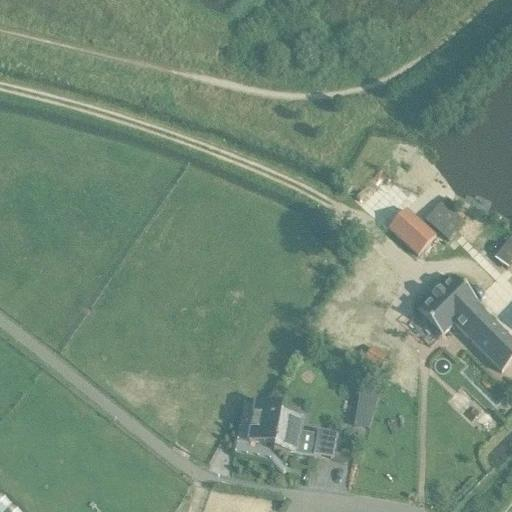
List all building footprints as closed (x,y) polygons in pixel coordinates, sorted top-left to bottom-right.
[(422,224),(434,234),(447,245),(465,225),(439,204),(423,223),(422,224)] [(406,211),(387,232),(417,259),(436,238),(406,211)] [(511,243),(509,241),(494,259),(508,270),(511,264),(511,243)] [(501,375),(511,363),(511,343),(474,306),(476,304),(453,280),(418,315),(441,338),(453,326),(501,375)] [(371,350),(365,360),(381,370),(387,360),(371,350)] [(361,393),(359,404),(376,408),(379,396),(361,393)] [(243,405),(234,455),(269,461),(284,474),(283,475),(285,475),(286,466),(285,465),(273,455),(273,454),(292,457),(293,454),(313,457),(333,461),(337,436),(318,433),(317,437),(299,434),(302,417),(243,405)] [(10,511),(0,502),(0,511),(10,511)]
